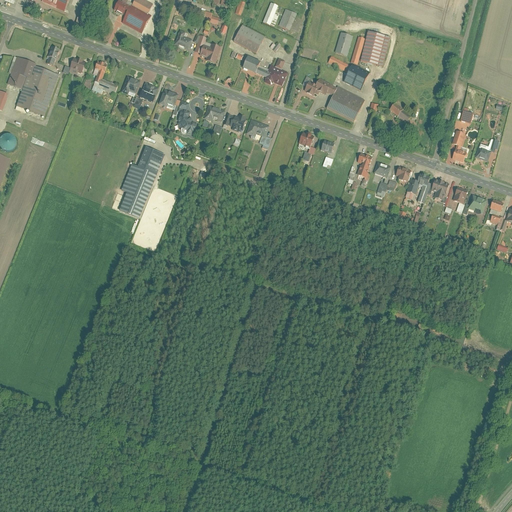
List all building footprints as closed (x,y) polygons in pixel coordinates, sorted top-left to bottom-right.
[(69,0),(43,0),(42,2),(64,12),(69,0)] [(126,18),(131,8),(118,1),(113,11),(126,18)] [(239,2),(235,14),(241,16),(245,4),(239,2)] [(263,23),(274,28),(283,7),(272,3),(263,23)] [(126,18),(122,24),(142,35),(152,17),(132,7),(131,8),(126,18)] [(297,14),(286,10),(280,25),(291,29),(297,14)] [(200,20),(217,26),(219,19),(211,17),(212,14),(203,12),(200,20)] [(234,45),(256,54),(263,35),(241,26),(234,45)] [(361,63),(383,68),(391,38),(369,32),(361,63)] [(336,54),(348,57),(354,37),(341,34),(336,54)] [(175,46),(189,52),(193,41),(180,35),(175,46)] [(351,64),(358,66),(365,39),(358,37),(351,64)] [(270,49),(276,53),(280,46),(277,44),(276,46),(272,44),(270,49)] [(205,61),(217,64),(222,48),(209,45),(205,61)] [(46,63),(55,66),(60,51),(52,48),(46,63)] [(328,64),(345,74),(349,67),(332,57),(328,64)] [(87,63),(75,59),(71,71),(83,75),(87,63)] [(24,91),(32,66),(15,60),(6,85),(24,91)] [(257,74),(260,66),(247,61),(243,71),(256,76),(257,74)] [(102,64),(97,77),(104,79),(108,66),(102,64)] [(18,108),(45,117),(59,76),(32,66),(24,91),(18,108)] [(257,74),(267,78),(270,71),(260,66),(257,74)] [(370,76),(352,66),(343,82),(360,92),(370,76)] [(267,80),(283,87),(289,73),(272,67),(270,71),(267,78),(267,80)] [(94,88),(115,95),(119,85),(104,79),(97,77),(94,88)] [(123,90),(136,94),(140,82),(128,77),(123,90)] [(329,94),(333,85),(320,79),(317,86),(315,90),(328,96),(329,94)] [(315,90),(317,86),(310,83),(305,92),(312,95),(315,90)] [(140,99),(153,104),(158,89),(145,85),(140,99)] [(329,94),(334,96),(338,88),(333,85),(329,94)] [(355,122),(366,101),(338,87),(338,88),(334,96),(328,108),(355,122)] [(0,111),(2,112),(9,92),(0,89),(0,111)] [(161,103),(174,108),(178,95),(165,91),(161,103)] [(371,111),(377,112),(379,105),(373,103),(371,111)] [(405,124),(411,117),(396,104),(390,111),(405,124)] [(205,117),(221,123),(225,112),(209,106),(205,117)] [(186,133),(195,137),(198,126),(195,123),(191,117),(190,113),(181,112),(179,120),(180,123),(182,128),(186,133)] [(471,125),(472,114),(461,112),(459,123),(471,125)] [(230,128),(243,133),(248,120),(234,116),(230,128)] [(266,139),(270,128),(251,121),(247,133),(266,139)] [(210,131),(212,125),(204,122),(201,128),(210,131)] [(466,135),(457,132),(452,145),(457,147),(453,160),(464,164),(467,154),(461,151),(466,135)] [(300,144),(311,148),(314,138),(304,135),(300,144)] [(0,151),(15,150),(14,136),(0,136),(0,151)] [(491,141),(489,148),(481,145),(480,148),(476,159),(488,162),(493,148),(499,150),(501,143),(497,142),(497,141),(493,140),(491,141)] [(335,146),(325,142),(321,152),(332,156),(335,146)] [(133,166),(127,164),(117,190),(123,192),(116,210),(136,218),(161,155),(141,147),(133,166)] [(304,160),(310,162),(313,153),(307,151),(304,160)] [(0,184),(9,158),(0,154),(0,184)] [(358,176),(366,179),(373,158),(362,154),(358,163),(362,165),(358,176)] [(324,167),(330,169),(334,160),(328,158),(324,167)] [(376,175),(388,179),(392,167),(380,163),(376,175)] [(398,180),(408,183),(412,172),(400,167),(397,177),(399,178),(398,180)] [(409,192),(416,194),(420,182),(413,180),(409,192)] [(389,186),(387,190),(395,192),(397,184),(390,181),(389,186)] [(430,198),(444,202),(449,185),(436,181),(430,198)] [(419,201),(425,204),(432,184),(425,182),(419,201)] [(387,190),(389,186),(381,183),(378,193),(385,196),(387,190)] [(459,205),(463,207),(468,192),(458,189),(453,203),(459,205)] [(469,210),(482,214),(487,202),(474,198),(470,208),(469,210)] [(490,211),(501,214),(504,205),(494,201),(490,211)] [(463,207),(459,205),(457,212),(463,214),(466,205),(463,207)] [(491,223),(498,226),(501,218),(493,216),(491,223)]
